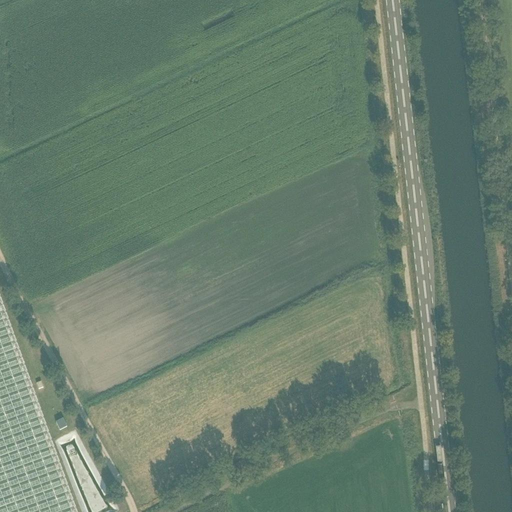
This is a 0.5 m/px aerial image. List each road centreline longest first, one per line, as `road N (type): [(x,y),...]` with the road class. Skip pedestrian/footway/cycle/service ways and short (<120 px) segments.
road 1 (primary): [(446,511),(395,0)]
road 2 (track): [(511,299),(481,0)]
road 3 (track): [(134,511),(0,260)]
road 4 (unclassified): [(176,511),(313,442),(396,406),(420,404)]
